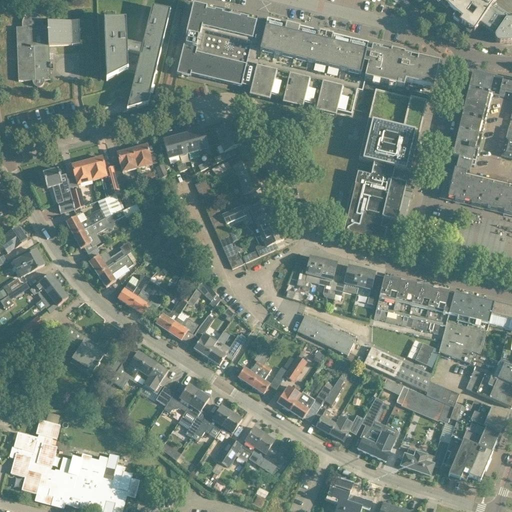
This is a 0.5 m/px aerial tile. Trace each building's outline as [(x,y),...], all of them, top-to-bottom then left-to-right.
[(433,0),(438,7),(443,3),(443,4),(449,10),(455,16),(452,20),(459,25),(460,24),(460,25),(465,28),(467,30),(472,33),(474,34),(474,33),(479,27),(479,26),(498,0),(433,0)] [(511,0),(498,0),(479,26),(480,26),(496,36),(495,37),(495,38),(494,39),(495,40),(495,41),(495,42),(496,43),(497,44),(498,44),(499,45),(500,45),(511,44),(511,0)] [(144,39),(142,47),(127,43),(126,20),(104,21),(105,49),(107,81),(126,71),(128,70),(127,53),(140,56),(127,111),(130,110),(148,105),(155,74),(163,43),(170,12),(152,7),(144,39)] [(207,10),(200,8),(199,10),(194,8),(189,26),(189,25),(186,37),(187,37),(199,40),(202,29),(207,10)] [(218,33),(223,13),(207,9),(207,10),(202,29),(218,33)] [(235,36),(239,17),(223,13),(218,33),(235,36)] [(42,27),(42,24),(42,23),(42,22),(41,21),(41,20),(40,19),(40,18),(39,17),(38,16),(37,15),(36,15),(35,14),(34,14),(33,14),(32,14),(30,14),(29,14),(28,15),(27,15),(26,16),(25,17),(24,17),(25,18),(24,19),(23,20),(23,21),(22,22),(22,24),(22,25),(22,28),(16,28),(18,82),(33,82),(33,83),(33,84),(33,85),(34,86),(35,87),(36,88),(37,88),(38,88),(39,88),(40,88),(41,88),(42,87),(43,86),(44,85),(44,84),(44,83),(44,82),(44,81),(50,81),(49,47),(80,46),(79,22),(48,23),(48,27),(42,27)] [(253,41),(257,23),(257,20),(240,16),(239,17),(235,36),(253,41)] [(366,46),(269,23),(267,23),(266,26),(257,23),(253,41),(248,62),(242,86),(251,88),(249,96),(270,101),(271,96),(284,99),(282,104),(303,109),(304,104),(317,107),(315,112),(336,117),(337,112),(351,116),(357,92),(362,93),(365,81),(403,90),(405,83),(433,90),(439,66),(440,65),(425,62),(425,61),(404,56),(391,52),(391,53),(372,48),(371,52),(367,50),(368,47),(366,46)] [(187,37),(185,43),(187,43),(186,47),(197,49),(213,53),(230,57),(248,62),(253,41),(235,36),(218,33),(202,29),(199,40),(187,37)] [(178,71),(177,75),(182,76),(182,77),(182,76),(188,77),(188,78),(189,78),(190,79),(191,76),(191,74),(197,49),(186,47),(185,46),(184,46),(183,47),(182,51),(178,71)] [(197,49),(191,74),(199,76),(198,78),(207,80),(213,53),(197,49)] [(223,84),(224,82),(230,57),(213,53),(207,80),(223,84)] [(230,57),(224,82),(232,84),(232,86),(233,86),(241,88),(242,86),(248,62),(230,57)] [(486,94),(490,78),(472,74),(469,85),(472,86),(471,90),(486,94)] [(490,78),(486,94),(492,95),(494,96),(504,98),(505,93),(511,95),(511,83),(508,82),(504,81),(490,78)] [(488,109),(492,95),(486,94),(471,90),(470,96),(467,96),(466,103),(465,103),(488,109)] [(359,160),(358,161),(374,165),(371,177),(392,182),(392,181),(392,179),(395,170),(410,173),(427,103),(409,99),(375,91),(359,160)] [(485,122),(488,109),(465,103),(464,110),(466,111),(464,117),(485,122)] [(482,136),(485,122),(464,117),(463,123),(461,123),(459,130),(482,136)] [(229,152),(233,150),(242,146),(240,142),(243,140),(237,127),(234,129),(232,124),(215,132),(224,154),(226,153),(229,152)] [(509,127),(501,157),(511,159),(511,129),(509,128),(509,127)] [(479,149),(482,136),(459,130),(458,131),(459,131),(457,137),(459,139),(458,144),(479,149)] [(204,131),(193,133),(198,152),(209,149),(204,131)] [(188,155),(198,152),(193,133),(183,136),(188,155)] [(179,157),(188,155),(183,136),(174,139),(179,157)] [(168,160),(179,157),(174,139),(163,141),(168,160)] [(452,157),(452,158),(454,160),(458,161),(458,162),(458,164),(456,171),(470,174),(471,167),(474,168),(479,149),(458,144),(458,145),(455,145),(453,151),(454,153),(454,155),(452,157)] [(152,165),(150,156),(147,146),(132,150),(137,169),(152,165)] [(117,154),(122,173),(137,169),(132,150),(117,154)] [(102,158),(87,162),(92,181),(107,177),(108,181),(107,181),(111,198),(116,195),(120,194),(116,179),(113,169),(105,170),(102,158)] [(240,165),(234,168),(237,174),(240,182),(255,175),(254,175),(251,168),(249,162),(249,161),(240,165)] [(92,181),(87,162),(72,166),(77,185),(92,181)] [(216,176),(231,168),(228,163),(211,170),(216,176)] [(155,168),(160,180),(168,176),(163,165),(155,168)] [(75,210),(71,192),(66,175),(60,177),(58,170),(43,174),(43,175),(42,176),(43,182),(45,182),(47,190),(59,186),(63,203),(57,204),(60,215),(75,210)] [(511,184),(470,174),(456,171),(454,170),(453,177),(448,175),(443,197),(480,206),(483,205),(488,206),(487,208),(504,212),(503,212),(511,214),(511,184)] [(153,173),(139,178),(142,186),(143,186),(156,181),(153,173)] [(344,230),(343,233),(384,243),(387,230),(381,229),(383,220),(397,223),(405,191),(407,185),(392,181),(392,182),(371,177),(358,174),(355,185),(355,186),(359,187),(360,187),(351,222),(350,221),(347,221),(346,221),(344,230)] [(255,175),(240,182),(243,189),(246,195),(252,193),(261,189),(261,188),(260,189),(258,183),(255,176),(255,175)] [(120,194),(129,192),(125,176),(116,179),(120,194)] [(197,192),(209,187),(206,180),(195,186),(197,192)] [(156,183),(149,185),(152,193),(158,190),(156,183)] [(200,197),(212,192),(209,187),(197,192),(200,197)] [(71,192),(75,210),(85,207),(81,190),(79,190),(71,192)] [(202,203),(214,198),(212,192),(200,197),(202,203)] [(75,218),(66,223),(73,237),(84,230),(105,219),(106,220),(122,212),(124,211),(122,205),(120,206),(116,195),(111,198),(106,199),(105,200),(98,203),(100,210),(85,218),(86,220),(81,223),(77,217),(75,218)] [(229,205),(232,211),(242,207),(252,203),(249,196),(229,205)] [(205,208),(216,203),(214,198),(202,203),(205,208)] [(207,214),(219,209),(216,203),(205,208),(207,214)] [(267,203),(247,211),(250,217),(252,216),(256,223),(272,216),(272,215),(271,215),(267,206),(268,206),(267,203)] [(84,230),(73,237),(81,250),(84,248),(89,245),(90,245),(92,248),(96,246),(101,243),(96,235),(101,233),(107,229),(112,231),(115,222),(125,217),(126,220),(140,213),(136,205),(122,212),(106,220),(105,219),(84,230)] [(232,211),(222,216),(224,220),(225,222),(226,225),(246,216),(242,207),(232,211)] [(210,219),(221,215),(219,209),(207,214),(210,219)] [(224,220),(222,216),(221,215),(210,219),(212,225),(224,220)] [(256,238),(261,236),(278,228),(272,216),(256,223),(247,227),(254,234),(256,238)] [(226,226),(225,222),(224,220),(212,225),(215,231),(226,226)] [(217,237),(229,231),(226,226),(215,231),(217,237)] [(6,237),(0,241),(0,244),(4,250),(8,255),(19,247),(27,241),(18,228),(16,229),(15,228),(10,232),(11,234),(10,234),(6,237)] [(246,264),(275,251),(273,246),(284,241),(278,228),(261,236),(256,238),(259,246),(255,248),(257,252),(243,258),(246,264)] [(220,242),(231,237),(230,234),(229,231),(217,237),(220,242)] [(235,232),(230,234),(231,237),(234,242),(238,240),(235,232)] [(234,243),(234,242),(231,237),(220,242),(222,248),(234,243)] [(169,257),(178,247),(170,240),(161,250),(169,257)] [(225,254),(236,248),(234,243),(222,248),(225,254)] [(227,260),(239,254),(236,248),(225,254),(227,260)] [(36,251),(13,263),(21,279),(44,266),(36,251)] [(89,264),(87,266),(91,271),(93,269),(96,274),(98,276),(126,257),(122,251),(121,251),(111,259),(106,252),(102,254),(102,255),(98,257),(97,258),(92,261),(89,263),(89,264)] [(128,269),(133,265),(132,263),(135,261),(131,254),(126,257),(98,276),(106,289),(116,282),(112,276),(126,266),(128,269)] [(230,265),(241,260),(239,254),(227,260),(230,265)] [(301,268),(297,286),(303,288),(305,282),(311,283),(318,285),(320,279),(324,262),(316,260),(317,259),(310,258),(309,264),(307,270),(301,268)] [(232,271),(244,265),(241,260),(230,265),(232,271)] [(320,279),(318,285),(325,287),(331,288),(329,295),(330,295),(329,299),(334,301),(335,296),(340,278),(334,276),(334,274),(336,267),(332,266),(332,264),(324,262),(320,279)] [(340,278),(335,296),(341,298),(342,298),(343,292),(345,285),(358,288),(362,272),(355,270),(355,269),(349,267),(347,273),(346,279),(340,278)] [(358,288),(357,295),(369,298),(367,305),(373,307),(374,307),(376,300),(376,297),(379,287),(372,286),(373,284),(374,276),(370,275),(370,273),(362,272),(358,288)] [(39,296),(42,301),(59,287),(50,275),(38,284),(38,285),(31,290),(30,291),(33,295),(38,294),(39,296)] [(123,292),(118,300),(130,308),(137,298),(141,292),(141,291),(145,287),(149,282),(151,279),(149,277),(147,277),(140,276),(140,282),(135,288),(129,283),(124,290),(123,292)] [(376,311),(374,320),(385,323),(387,314),(384,313),(387,302),(395,304),(400,282),(392,280),(393,278),(385,276),(384,278),(384,279),(383,280),(382,288),(379,297),(379,299),(376,311)] [(17,279),(8,285),(12,293),(22,287),(17,279)] [(193,296),(191,298),(196,302),(201,294),(211,303),(217,297),(212,290),(203,280),(201,284),(197,290),(193,296)] [(137,298),(130,308),(143,317),(149,309),(150,307),(148,306),(150,303),(157,308),(158,309),(163,301),(155,295),(159,289),(149,282),(145,287),(141,291),(141,292),(137,298)] [(387,302),(384,313),(387,314),(385,323),(390,324),(406,328),(416,286),(400,282),(395,304),(387,302)] [(422,332),(432,290),(416,286),(406,328),(422,332)] [(42,301),(41,301),(44,304),(46,308),(48,312),(49,314),(55,309),(68,299),(59,287),(42,301)] [(432,290),(422,332),(438,335),(440,327),(443,327),(445,319),(443,318),(448,296),(449,294),(448,294),(432,290)] [(303,297),(294,294),(292,300),(302,303),(303,297)] [(442,343),(439,353),(459,360),(469,321),(474,300),(455,295),(454,295),(454,297),(449,316),(446,328),(442,343)] [(448,296),(443,318),(445,319),(443,327),(446,328),(454,297),(448,296)] [(8,297),(1,303),(6,310),(14,305),(10,301),(8,297)] [(161,317),(156,325),(168,334),(178,319),(182,312),(187,305),(188,304),(187,304),(183,301),(180,299),(171,313),(164,309),(161,314),(162,315),(161,317)] [(469,321),(459,360),(469,364),(474,354),(479,356),(484,342),(488,331),(489,326),(491,317),(494,305),(493,305),(487,304),(487,303),(474,300),(469,321)] [(491,317),(489,326),(511,332),(511,331),(511,309),(494,305),(491,317)] [(200,341),(199,342),(194,350),(207,358),(213,349),(218,342),(205,334),(214,320),(209,317),(208,316),(199,329),(194,337),(200,341)] [(348,357),(356,341),(305,316),(297,333),(348,357)] [(27,336),(42,324),(37,318),(22,330),(27,336)] [(178,319),(168,334),(181,342),(188,332),(192,335),(198,326),(187,319),(184,323),(178,319)] [(71,328),(66,335),(77,342),(82,345),(72,360),(72,361),(92,374),(93,372),(94,371),(95,372),(97,368),(96,368),(99,364),(104,356),(110,348),(115,339),(105,332),(96,345),(94,349),(84,342),(87,339),(71,328)] [(504,346),(503,350),(511,351),(511,342),(511,339),(511,338),(510,338),(510,334),(507,333),(505,341),(504,346)] [(47,335),(31,348),(37,356),(54,343),(47,335)] [(239,337),(236,342),(242,346),(245,341),(239,337)] [(213,349),(207,358),(219,367),(225,358),(231,362),(233,359),(237,354),(239,350),(240,349),(233,345),(230,350),(223,345),(218,342),(213,349)] [(484,342),(479,356),(480,356),(486,358),(499,364),(503,350),(504,346),(484,342)] [(257,377),(266,362),(274,349),(265,343),(254,361),(257,363),(250,373),(244,369),(238,379),(251,387),(257,377)] [(423,345),(415,361),(426,366),(432,368),(438,353),(433,351),(434,350),(423,345)] [(427,394),(430,383),(432,375),(371,348),(364,365),(426,393),(427,394)] [(320,365),(327,354),(319,349),(312,360),(320,365)] [(511,351),(503,350),(499,364),(505,366),(511,368),(511,351)] [(124,362),(111,383),(122,390),(128,381),(131,377),(134,379),(137,375),(147,382),(157,366),(153,363),(138,353),(132,361),(130,365),(124,362)] [(469,364),(469,365),(475,368),(476,366),(477,363),(483,365),(493,369),(502,372),(498,382),(511,387),(511,368),(505,366),(499,364),(486,358),(480,356),(479,356),(474,354),(469,364)] [(300,374),(307,363),(298,357),(288,373),(285,377),(292,382),(298,372),(300,374)] [(327,359),(325,362),(326,366),(328,367),(331,367),(333,364),(333,361),(330,359),(327,359)] [(147,382),(144,386),(157,395),(161,389),(166,381),(164,379),(168,373),(157,366),(147,382)] [(257,377),(251,387),(263,396),(269,387),(270,386),(264,382),(272,370),(271,370),(264,366),(257,377)] [(281,368),(275,378),(281,382),(285,377),(288,373),(281,368)] [(474,371),(470,380),(511,397),(511,387),(498,382),(474,371)] [(330,393),(324,402),(332,406),(342,388),(341,387),(344,382),(340,380),(339,379),(333,388),(330,393)] [(511,410),(511,408),(511,397),(470,380),(466,390),(511,410)] [(430,383),(427,394),(426,397),(429,398),(432,399),(437,386),(430,383)] [(166,407),(164,410),(170,414),(173,410),(174,411),(178,410),(179,409),(186,413),(199,393),(188,386),(183,394),(182,396),(176,392),(174,394),(166,407)] [(444,389),(437,386),(432,399),(439,402),(444,389)] [(165,388),(156,401),(166,407),(174,394),(165,388)] [(300,397),(300,396),(288,388),(277,404),(290,413),(300,397)] [(315,401),(314,402),(315,402),(321,407),(324,402),(330,393),(323,388),(315,401)] [(403,388),(396,403),(402,405),(416,411),(423,396),(408,390),(403,388)] [(44,389),(38,393),(44,401),(51,396),(44,389)] [(452,392),(444,389),(439,402),(446,405),(452,392)] [(459,395),(452,392),(446,405),(454,408),(455,404),(459,395)] [(186,413),(182,419),(192,426),(189,430),(196,434),(203,422),(197,418),(200,413),(201,413),(204,408),(209,400),(199,393),(186,413)] [(423,396),(416,411),(439,420),(438,422),(447,425),(448,424),(450,419),(453,409),(423,396)] [(300,397),(290,413),(302,421),(308,413),(313,405),(300,397)] [(362,440),(357,450),(371,457),(376,446),(382,434),(372,429),(375,422),(384,403),(376,399),(367,415),(363,420),(364,421),(362,425),(365,427),(360,439),(362,440)] [(462,407),(458,417),(466,421),(500,435),(504,426),(508,417),(504,415),(500,413),(498,412),(499,412),(493,410),(474,402),(472,407),(465,404),(464,408),(462,407)] [(453,409),(450,419),(457,422),(458,417),(462,407),(459,405),(455,404),(454,408),(453,409)] [(196,434),(192,439),(198,443),(201,438),(205,432),(210,435),(214,429),(220,433),(222,430),(223,428),(231,414),(221,407),(215,416),(213,419),(208,415),(207,417),(203,422),(196,434)] [(337,422),(330,436),(343,443),(346,438),(353,441),(356,436),(362,425),(364,421),(363,420),(357,417),(344,410),(339,418),(337,422)] [(330,436),(337,422),(329,417),(331,413),(326,411),(316,429),(330,436)] [(231,414),(223,428),(229,432),(227,434),(232,436),(233,434),(233,435),(236,429),(242,421),(231,414)] [(492,454),(500,435),(466,421),(458,417),(457,422),(453,437),(492,454)] [(10,456),(7,459),(8,459),(9,458),(10,456),(15,458),(15,460),(11,475),(25,479),(22,491),(37,495),(39,487),(50,490),(48,497),(53,498),(51,507),(63,510),(64,510),(65,506),(73,508),(74,508),(74,506),(78,507),(78,509),(82,510),(88,511),(122,511),(127,497),(135,499),(140,482),(131,479),(133,475),(124,473),(125,469),(117,466),(119,458),(111,456),(109,455),(108,460),(100,458),(99,462),(91,460),(91,458),(82,456),(81,460),(72,457),(71,461),(63,459),(60,472),(55,471),(55,472),(51,471),(57,448),(51,447),(52,440),(56,441),(60,426),(40,421),(36,435),(38,436),(37,439),(28,436),(18,434),(14,448),(12,448),(10,456)] [(241,447),(241,448),(242,448),(252,454),(264,435),(254,429),(245,442),(241,447)] [(188,432),(186,435),(192,439),(196,434),(189,430),(188,432)] [(376,446),(371,457),(385,463),(390,453),(391,453),(394,445),(396,440),(382,434),(376,446)] [(264,435),(252,454),(259,459),(259,460),(260,460),(257,464),(272,474),(276,468),(277,468),(279,470),(288,457),(281,453),(272,447),(275,442),(264,435)] [(448,446),(442,465),(443,466),(443,465),(446,466),(445,467),(446,467),(451,469),(448,476),(448,477),(449,477),(459,480),(460,481),(461,480),(463,474),(464,474),(469,476),(468,477),(480,482),(484,474),(490,459),(492,454),(453,437),(452,437),(448,446)] [(229,439),(216,460),(222,464),(236,443),(229,439)] [(236,443),(222,464),(228,469),(236,457),(242,448),(241,448),(241,447),(236,443)] [(404,458),(401,467),(415,472),(430,477),(433,468),(434,466),(433,465),(433,463),(441,466),(442,466),(442,465),(448,446),(442,443),(437,459),(436,459),(434,458),(428,455),(427,455),(426,457),(421,455),(416,454),(417,452),(415,452),(409,449),(406,457),(405,456),(404,458)] [(175,451),(171,458),(176,462),(181,456),(181,455),(175,451)] [(335,507),(332,511),(360,511),(362,509),(370,511),(372,502),(355,497),(354,499),(348,497),(349,495),(352,485),(346,483),(347,481),(338,478),(331,499),(339,502),(338,504),(337,507),(335,507)] [(254,503),(253,505),(261,509),(265,501),(264,500),(263,502),(258,499),(255,504),(254,503)]
